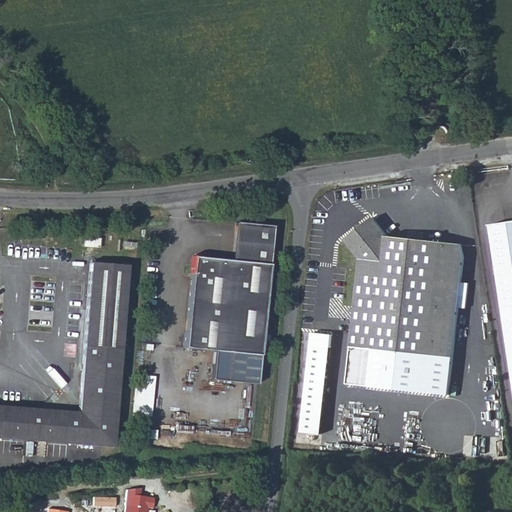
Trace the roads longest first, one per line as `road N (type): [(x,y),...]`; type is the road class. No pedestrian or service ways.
road 1 (unclassified): [(270,511),(299,177)]
road 2 (unclassified): [(0,197),(113,200),(299,177)]
road 3 (unknown): [(469,151),(496,358),(511,411)]
road 4 (residential): [(429,156),(405,0)]
road 5 (unclassified): [(299,177),(429,156)]
road 6 (track): [(0,89),(53,164),(55,200)]
